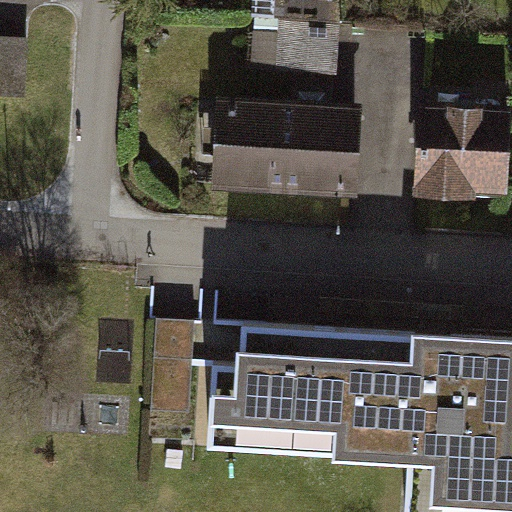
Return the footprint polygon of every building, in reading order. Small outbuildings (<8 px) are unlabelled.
[(275,14),(337,19),(338,0),(247,0),(246,11),(275,14)] [(333,79),(337,19),(275,14),(270,74),(333,79)] [(30,36),(0,34),(0,93),(26,96),(30,36)] [(362,102),(199,93),(194,183),(356,193),(362,102)] [(511,105),(415,100),(410,190),(507,195),(511,105)] [(511,334),(234,318),(233,359),(209,357),(203,445),(405,462),(402,511),(500,511),(500,505),(511,505),(511,334)]
